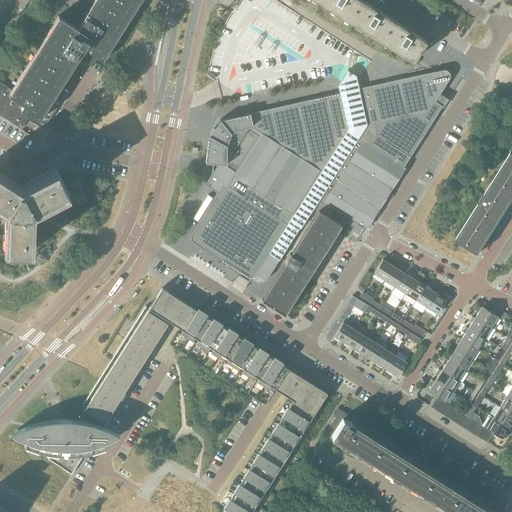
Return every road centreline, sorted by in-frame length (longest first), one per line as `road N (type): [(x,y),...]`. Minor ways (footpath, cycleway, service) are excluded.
road 1 (secondary): [(0,402),(140,243)]
road 2 (residential): [(374,237),(485,60)]
road 3 (residential): [(305,344),(140,243)]
road 4 (secondary): [(125,235),(0,378)]
road 5 (residential): [(213,489),(305,344)]
road 6 (secondary): [(162,164),(197,0)]
road 7 (secondary): [(180,0),(146,163)]
road 8 (residential): [(396,403),(471,283)]
road 9 (residential): [(310,444),(434,511)]
road 10 (residential): [(511,476),(396,403)]
road 11 (residential): [(305,344),(374,237)]
road 12 (residential): [(25,155),(38,159),(66,147),(146,163)]
